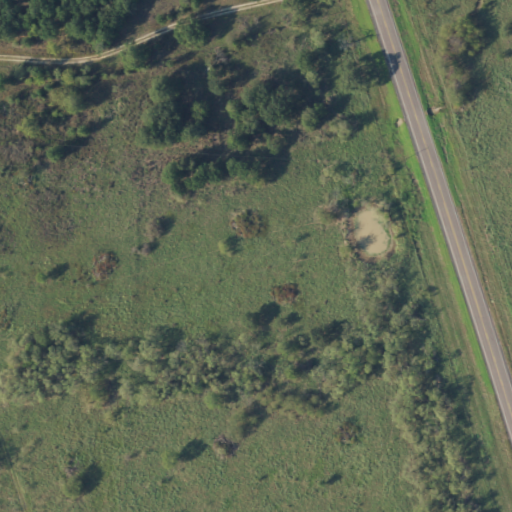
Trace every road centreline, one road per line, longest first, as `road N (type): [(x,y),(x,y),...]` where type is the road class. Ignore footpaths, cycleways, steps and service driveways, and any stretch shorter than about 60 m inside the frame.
road 1 (primary): [(511,427),(378,0)]
road 2 (residential): [(0,224),(379,156),(418,127)]
